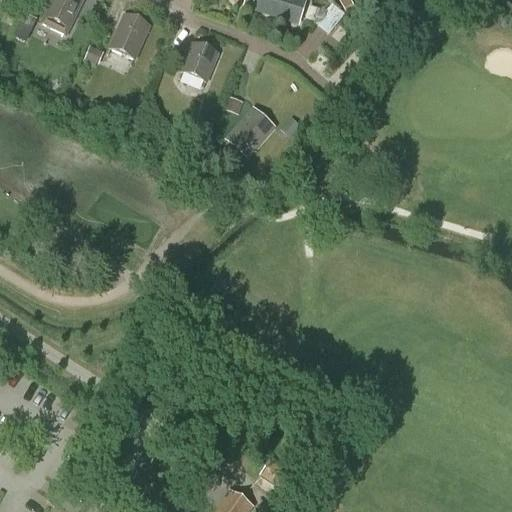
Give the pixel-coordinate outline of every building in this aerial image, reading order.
[(82,0),(54,0),(44,21),(68,33),(84,1),(82,0)] [(291,0),(245,0),(243,11),(283,24),(291,0)] [(326,13),(317,24),(316,26),(328,36),(345,16),(332,6),(326,13)] [(25,45),(36,21),(23,15),(12,39),(25,45)] [(124,20),(110,53),(134,63),(148,31),(124,20)] [(217,59),(192,49),(179,81),(203,92),(217,59)] [(252,115),(228,143),(246,159),(271,133),(252,115)] [(258,478),(276,490),(286,474),(269,462),(258,478)] [(250,511),(252,511),(240,502),(228,494),(215,511),(250,511)]
